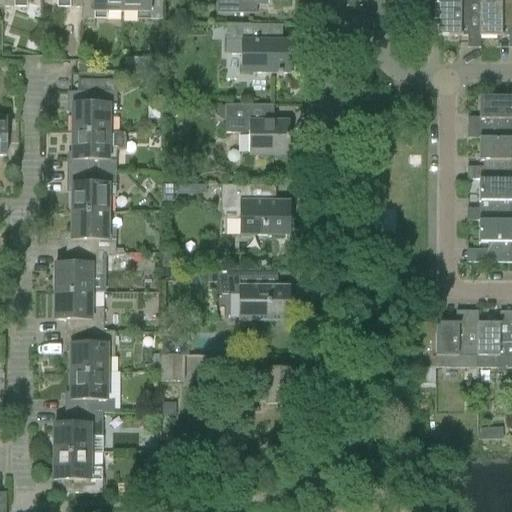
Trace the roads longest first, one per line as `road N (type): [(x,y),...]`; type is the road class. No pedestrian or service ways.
road 1 (residential): [(325,319),(328,24)]
road 2 (residential): [(511,287),(457,287),(449,269),(452,80)]
road 3 (residential): [(10,452),(22,211)]
road 4 (residential): [(22,211),(34,75)]
